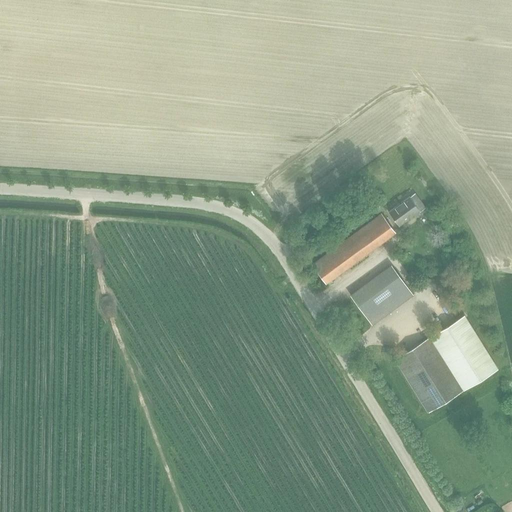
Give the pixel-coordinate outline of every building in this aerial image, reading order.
[(409,197),(409,196),(388,211),(398,225),(419,210),(419,211),(425,207),(414,193),(409,197)] [(369,203),(376,213),(382,209),(375,199),(369,203)] [(380,214),(312,264),(326,283),(395,233),(380,214)] [(392,265),(349,297),(369,323),(412,292),(392,265)] [(464,316),(394,359),(427,411),(496,367),(464,316)]
